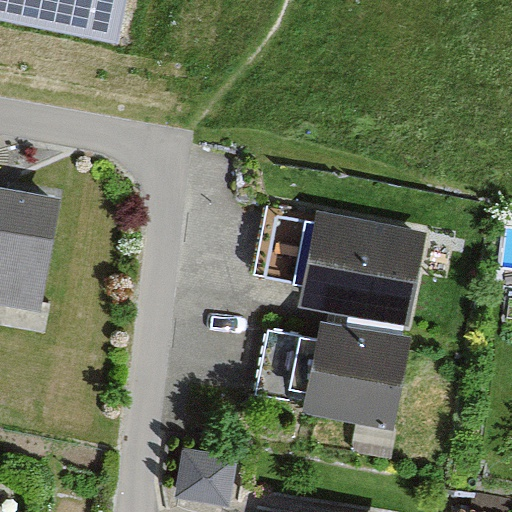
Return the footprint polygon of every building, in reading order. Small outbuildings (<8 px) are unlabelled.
[(0,0),(0,5),(115,29),(120,0),(0,0)] [(0,298),(36,304),(52,197),(0,188),(0,298)] [(409,307),(422,221),(302,202),(288,288),(409,307)] [(393,423),(408,330),(328,318),(324,340),(286,334),(275,405),(393,423)] [(230,494),(239,446),(186,435),(177,483),(230,494)]
